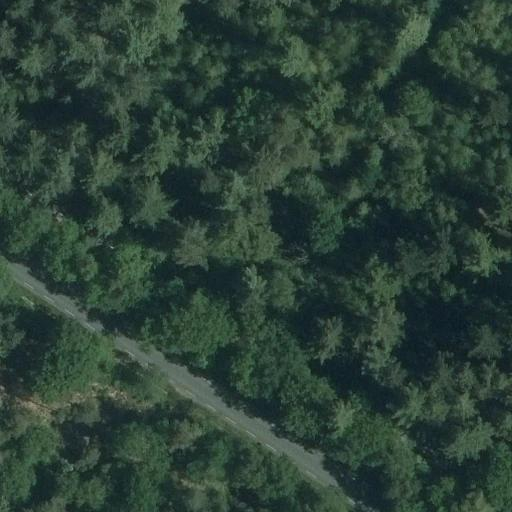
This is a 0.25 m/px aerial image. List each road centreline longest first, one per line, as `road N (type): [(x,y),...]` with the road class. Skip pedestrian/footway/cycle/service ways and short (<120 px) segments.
road 1 (secondary): [(385,511),(0,254)]
road 2 (track): [(99,511),(224,323)]
